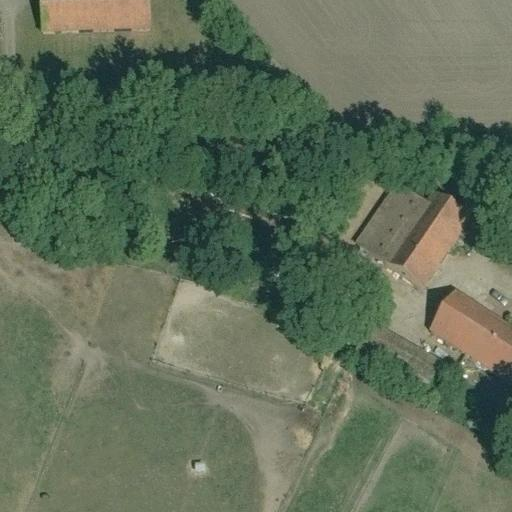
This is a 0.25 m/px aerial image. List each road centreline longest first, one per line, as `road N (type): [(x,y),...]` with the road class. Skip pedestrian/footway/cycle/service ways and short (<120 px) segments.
road 1 (residential): [(349,158),(0,155)]
road 2 (residential): [(219,0),(349,158)]
road 3 (residential): [(508,163),(349,158)]
